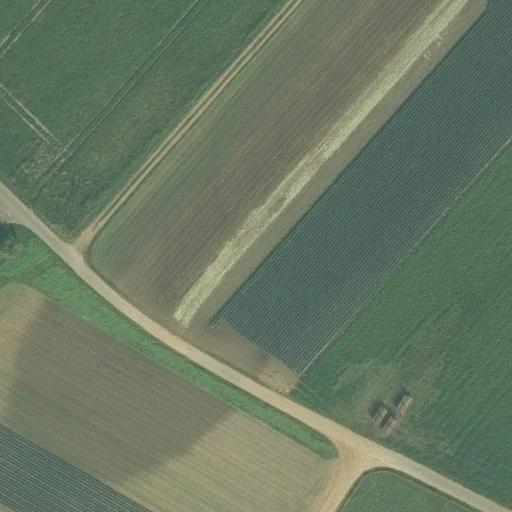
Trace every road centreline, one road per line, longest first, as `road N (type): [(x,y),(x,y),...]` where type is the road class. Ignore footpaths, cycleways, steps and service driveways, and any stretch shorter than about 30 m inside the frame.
road 1 (track): [(490,511),(358,446),(126,310),(0,190)]
road 2 (track): [(67,256),(296,0)]
